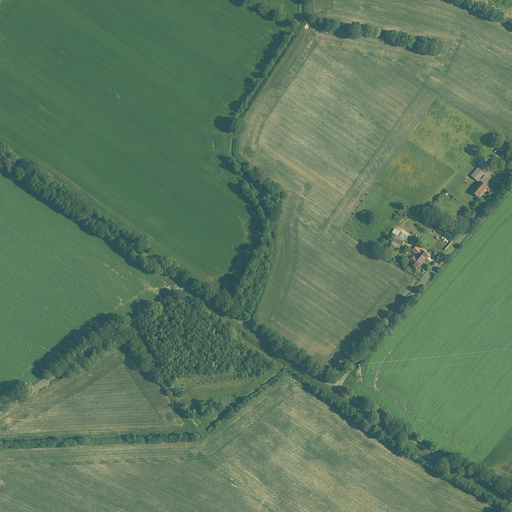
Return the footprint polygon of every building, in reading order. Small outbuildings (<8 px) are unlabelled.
[(470,177),(477,182),(486,172),(479,167),(470,177)] [(471,193),(478,198),(486,189),(479,183),(471,193)] [(396,230),(393,235),(409,245),(411,241),(409,239),(409,238),(396,230)] [(395,237),(392,242),(401,247),(404,242),(395,237)] [(416,247),(412,252),(416,256),(408,265),(416,271),(427,258),(423,255),(424,254),(416,247)]
